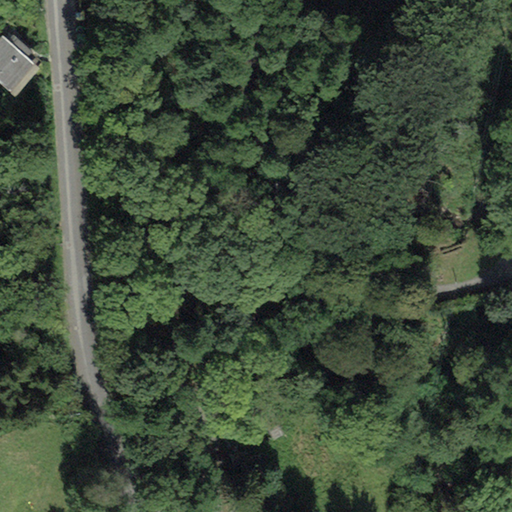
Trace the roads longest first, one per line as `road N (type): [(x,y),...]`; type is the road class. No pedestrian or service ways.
road 1 (tertiary): [(135,511),(87,357),(61,0)]
road 2 (residential): [(212,511),(219,467),(202,422),(214,359),(475,265),(511,271)]
